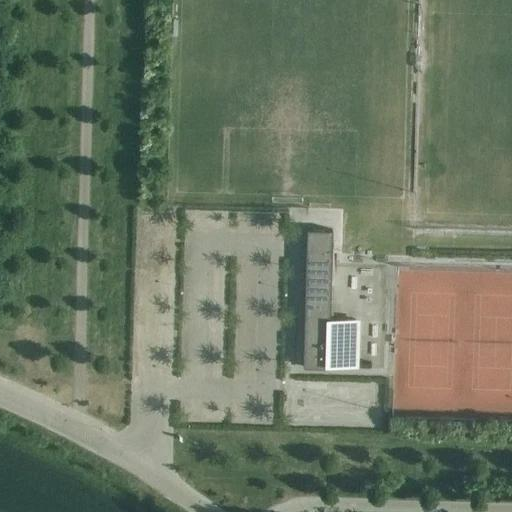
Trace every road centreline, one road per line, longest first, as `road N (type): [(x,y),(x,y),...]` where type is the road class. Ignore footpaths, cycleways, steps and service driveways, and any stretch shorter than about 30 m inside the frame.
road 1 (unclassified): [(275,511),(311,504),(511,509)]
road 2 (tertiary): [(204,511),(145,470),(0,398)]
